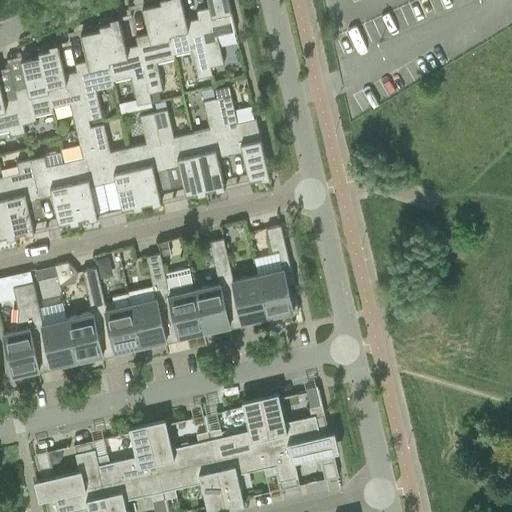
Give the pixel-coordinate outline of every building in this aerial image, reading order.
[(135,36),(150,101),(151,101),(149,93),(162,90),(156,62),(174,58),(160,0),(151,0),(142,2),(143,6),(141,6),(148,34),(135,36)] [(160,0),(174,58),(175,58),(174,54),(191,50),(197,78),(211,75),(196,10),(197,18),(186,21),(180,0),(160,0)] [(196,10),(211,75),(212,75),(210,67),(223,64),(217,36),(236,32),(228,0),(207,0),(209,7),(196,10)] [(98,21),(113,81),(130,77),(137,105),(150,101),(135,36),(137,45),(125,47),(118,16),(98,21)] [(77,71),(88,120),(101,117),(95,90),(114,85),(113,81),(98,21),(98,25),(81,29),(82,32),(81,32),(87,60),(74,63),(76,71),(77,71)] [(69,103),(76,130),(90,127),(88,120),(77,71),(76,71),(64,74),(57,43),(38,47),(52,111),(53,111),(52,107),(69,103)] [(35,116),(52,111),(38,47),(37,47),(38,51),(20,55),(21,59),(20,59),(27,87),(13,90),(15,98),(16,98),(22,124),(23,124),(36,121),(35,116)] [(25,132),(23,124),(22,124),(16,98),(15,98),(3,100),(0,85),(0,132),(9,130),(10,136),(25,132)] [(228,85),(214,88),(216,97),(229,154),(242,151),(248,179),(249,178),(250,182),(269,178),(255,117),(237,122),(230,94),(228,85)] [(212,88),(201,90),(203,100),(214,98),(212,88)] [(209,128),(191,132),(205,192),(224,188),(217,157),(229,154),(216,97),(214,98),(203,100),(202,101),(209,128)] [(164,101),(154,103),(156,111),(166,109),(164,101)] [(156,111),(153,112),(166,169),(179,166),(185,193),(186,193),(187,197),(205,192),(191,132),(173,137),(167,109),(166,109),(156,111)] [(145,143),(128,147),(141,207),(161,203),(154,171),(166,169),(153,112),(139,115),(145,143)] [(103,124),(90,127),(103,183),(115,180),(121,208),(122,208),(123,211),(141,207),(128,147),(110,152),(103,124)] [(82,157),(64,162),(78,222),(97,217),(90,186),(103,183),(90,127),(76,130),(82,157)] [(44,156),(30,159),(39,198),(51,195),(58,223),(59,222),(60,226),(78,222),(64,162),(46,166),(44,156)] [(18,172),(1,176),(14,236),(34,232),(27,201),(39,198),(30,159),(16,162),(18,172)] [(0,239),(14,236),(1,176),(0,176),(0,239)] [(282,268),(257,274),(267,316),(279,313),(280,317),(298,312),(294,293),(289,294),(287,285),(294,283),(280,224),(266,228),(271,251),(278,249),(282,268)] [(218,283),(194,288),(203,331),(216,328),(217,331),(228,329),(228,325),(229,325),(218,278),(232,275),(223,238),(209,241),(218,283)] [(167,242),(158,244),(160,252),(160,256),(170,254),(167,242)] [(155,297),(130,303),(140,345),(152,342),(153,346),(165,343),(164,340),(165,339),(154,293),(168,290),(168,288),(160,256),(160,252),(145,256),(155,297)] [(108,257),(94,260),(96,267),(96,268),(99,278),(112,275),(108,257)] [(68,262),(55,265),(55,266),(59,284),(75,281),(77,271),(68,262)] [(54,265),(34,270),(37,280),(56,275),(54,265)] [(91,312),(67,318),(77,360),(89,357),(90,360),(102,358),(101,354),(102,354),(91,307),(104,304),(99,278),(96,268),(96,267),(82,270),(91,312)] [(233,279),(232,275),(218,278),(229,325),(228,317),(239,314),(241,322),(254,319),(255,322),(267,320),(266,316),(267,316),(257,274),(233,279)] [(10,276),(0,277),(0,292),(13,289),(12,286),(10,276)] [(27,322),(41,319),(32,282),(12,286),(13,289),(17,309),(16,329),(2,333),(12,375),(25,372),(26,375),(38,372),(37,369),(38,369),(27,322)] [(192,283),(168,288),(168,290),(154,293),(165,339),(166,339),(164,331),(176,329),(177,337),(191,333),(192,337),(203,334),(203,331),(194,288),(192,283)] [(113,302),(104,304),(91,307),(102,354),(103,354),(101,346),(112,343),(114,351),(127,348),(128,352),(140,349),(139,345),(140,345),(130,303),(128,293),(112,297),(113,302)] [(42,323),(41,319),(27,322),(38,369),(39,369),(37,361),(49,358),(50,366),(64,363),(65,366),(76,364),(76,360),(77,360),(67,318),(42,323)] [(328,432),(322,405),(320,405),(309,408),(311,416),(284,422),(279,399),(278,397),(279,397),(278,392),(259,396),(261,401),(271,445),(328,432)] [(243,407),(249,430),(222,437),(220,428),(209,431),(208,431),(214,458),(271,445),(261,401),(259,396),(241,400),(243,406),(243,407)] [(208,431),(207,431),(196,434),(198,442),(171,448),(165,425),(165,423),(166,423),(165,418),(146,422),(148,428),(158,471),(214,458),(208,431)] [(129,432),(130,432),(130,433),(136,457),(109,463),(107,454),(96,457),(92,440),(91,441),(101,484),(158,471),(148,428),(146,422),(128,426),(129,432)] [(328,432),(271,445),(277,473),(281,489),(299,485),(293,460),(319,454),(324,479),(338,476),(333,452),(338,450),(334,431),(328,432)] [(39,478),(34,479),(34,481),(38,499),(44,498),(101,484),(95,457),(91,441),(73,445),(79,470),(53,475),(47,451),(34,454),(39,478)] [(242,498),(236,473),(263,467),(265,476),(277,473),(271,445),(214,458),(224,502),(226,508),(244,503),(243,498),(242,498)] [(226,508),(224,502),(214,458),(158,471),(164,499),(176,496),(174,488),(201,481),(207,506),(206,506),(207,511),(226,508)] [(163,499),(164,499),(158,471),(101,484),(107,511),(126,511),(123,499),(150,493),(152,502),(163,499)] [(45,504),(47,511),(68,511),(88,507),(89,511),(107,511),(101,484),(44,498),(45,504)]
